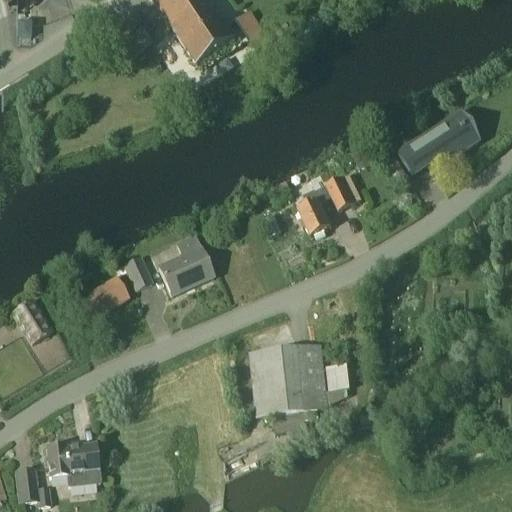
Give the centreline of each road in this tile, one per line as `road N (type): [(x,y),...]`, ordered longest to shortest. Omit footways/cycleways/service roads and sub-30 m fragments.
road 1 (tertiary): [(0,437),(89,383),(369,265),(511,158)]
road 2 (track): [(369,511),(369,305),(359,270)]
road 3 (unclassified): [(0,82),(128,0)]
